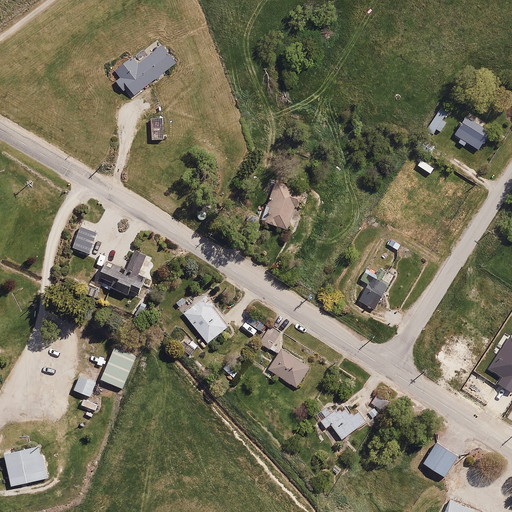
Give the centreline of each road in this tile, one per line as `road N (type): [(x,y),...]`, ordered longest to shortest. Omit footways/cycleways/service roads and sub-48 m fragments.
road 1 (unclassified): [(389,367),(0,128)]
road 2 (residential): [(389,367),(511,177)]
road 3 (unclassified): [(511,444),(389,367)]
